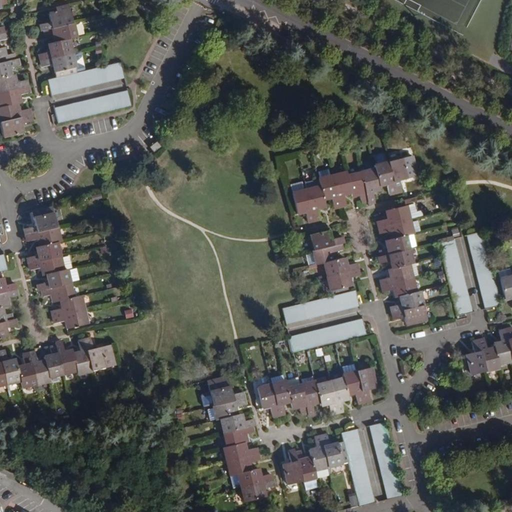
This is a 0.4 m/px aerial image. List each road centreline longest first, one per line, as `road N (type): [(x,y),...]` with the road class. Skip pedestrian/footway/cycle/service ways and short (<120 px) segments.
road 1 (tertiary): [(254,0),(511,129)]
road 2 (residential): [(54,156),(128,132),(200,0)]
road 3 (residential): [(406,380),(362,415),(384,495)]
road 4 (residential): [(291,333),(374,311),(395,355)]
